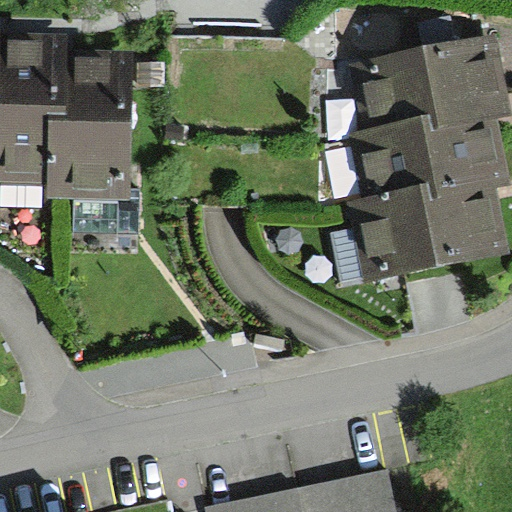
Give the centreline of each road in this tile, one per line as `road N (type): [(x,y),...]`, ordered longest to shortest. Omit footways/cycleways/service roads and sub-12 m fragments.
road 1 (residential): [(511,332),(494,344),(68,445)]
road 2 (residential): [(68,445),(0,307)]
